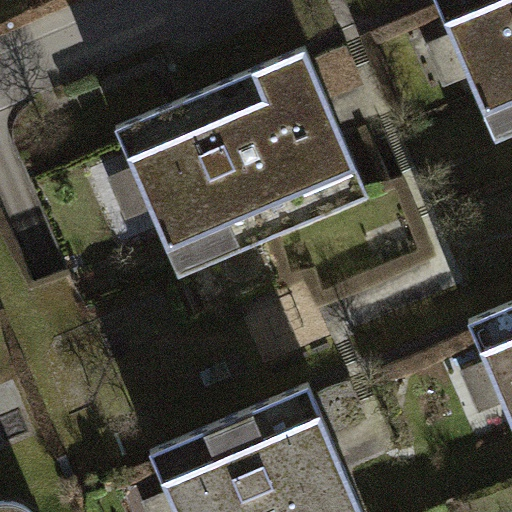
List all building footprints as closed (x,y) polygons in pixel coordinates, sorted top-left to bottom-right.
[(511,0),(437,0),(477,91),(507,78),(511,90),(511,0)] [(306,45),(117,125),(160,226),(190,213),(210,260),(338,206),(318,159),(349,145),(306,45)] [(511,300),(469,318),(511,418),(511,300)] [(364,511),(309,382),(151,449),(178,511),(364,511)] [(0,511),(32,511),(27,505),(13,500),(1,500),(0,500),(0,511)]
